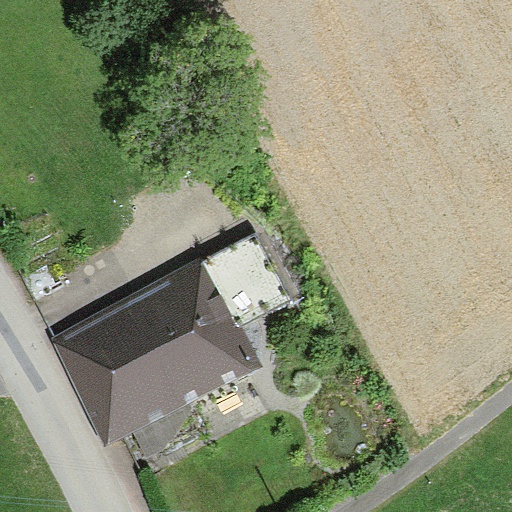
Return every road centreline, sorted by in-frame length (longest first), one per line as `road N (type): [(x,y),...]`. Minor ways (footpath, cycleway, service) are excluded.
road 1 (residential): [(356,511),(511,393)]
road 2 (unclassified): [(0,366),(82,511)]
